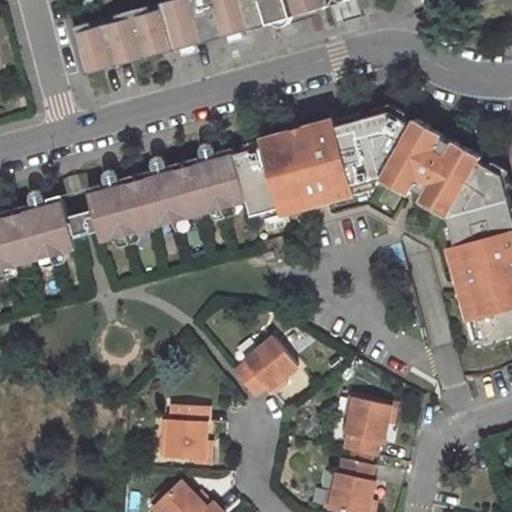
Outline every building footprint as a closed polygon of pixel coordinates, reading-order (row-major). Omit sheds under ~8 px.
[(161,0),(71,24),(83,72),(347,0),(161,0)] [(497,345),(511,340),(511,171),(491,159),(494,154),(480,146),(479,147),(442,126),(442,123),(429,115),(426,121),(402,107),(350,122),(348,117),(318,125),(321,136),(309,140),(305,128),(275,137),(276,142),(239,153),(250,196),(255,215),(292,205),(294,211),(324,202),(321,190),(335,187),(338,199),(368,190),(366,184),(396,176),(422,192),(426,186),(438,192),(434,199),(461,216),(468,244),(462,245),(470,276),(482,273),(486,286),(474,289),(483,319),(490,317),(497,345)] [(0,356),(4,357),(0,344),(0,266),(77,245),(74,235),(98,228),(101,237),(250,196),(239,153),(237,143),(218,148),(221,160),(202,166),(198,154),(189,156),(190,159),(180,161),(179,159),(170,161),(173,173),(154,179),(151,167),(121,175),(124,186),(106,192),(102,180),(94,183),(88,192),(92,206),(68,212),(64,198),(57,193),(47,196),(50,207),(31,212),(27,201),(0,209),(0,215),(1,221),(0,220),(0,356)] [(263,345),(278,333),(274,328),(259,340),(263,345)] [(263,345),(248,357),(250,359),(240,369),(259,392),(270,385),(272,388),(287,375),(303,362),(278,333),(263,345)] [(277,393),(292,380),(287,375),(272,388),(277,393)] [(353,392),(350,410),(354,411),(358,393),(353,392)] [(388,438),(391,419),(395,401),(358,393),(354,411),(351,431),(353,431),(350,446),(380,453),(383,437),(388,438)] [(397,420),(402,402),(395,401),(391,419),(397,420)] [(169,454),(206,456),(207,438),(207,420),(205,420),(205,403),(174,402),(174,417),(171,417),(169,454)] [(163,417),(161,454),(169,454),(171,417),(163,417)] [(358,511),(371,511),(375,496),(379,477),(374,476),(377,462),(348,456),(345,469),(342,468),(338,489),(335,507),(358,511)] [(211,503),(199,491),(185,476),(158,502),(167,511),(227,511),(229,511),(216,497),(211,503)] [(216,497),(205,486),(199,491),(211,503),(216,497)] [(333,488),(329,505),(335,507),(338,489),(333,488)] [(378,511),(381,498),(375,496),(371,511),(378,511)] [(167,511),(158,502),(153,507),(158,511),(167,511)]
